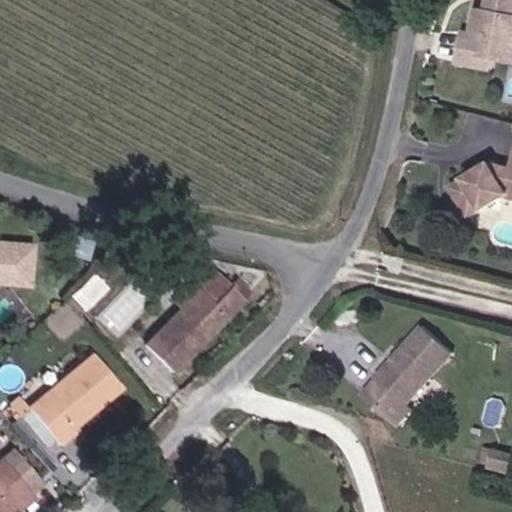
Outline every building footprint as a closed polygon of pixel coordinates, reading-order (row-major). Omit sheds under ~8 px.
[(511,0),(491,0),(487,16),(476,13),(453,66),(481,73),(484,62),(511,70),(511,0)] [(511,164),(494,160),(453,194),(474,221),(506,195),(511,190),(511,164)] [(0,244),(0,284),(28,289),(30,248),(0,244)] [(217,271),(197,289),(205,298),(225,280),(217,271)] [(225,280),(205,298),(197,289),(185,275),(163,297),(176,309),(141,342),(165,368),(240,297),(225,280)] [(453,355),(423,328),(362,394),(395,426),(410,410),(405,406),(453,355)] [(82,428),(126,388),(90,347),(29,402),(69,449),(87,435),(82,428)] [(0,511),(1,511),(36,485),(7,448),(0,453),(0,511)] [(511,472),(511,454),(497,451),(492,467),(511,472)]
